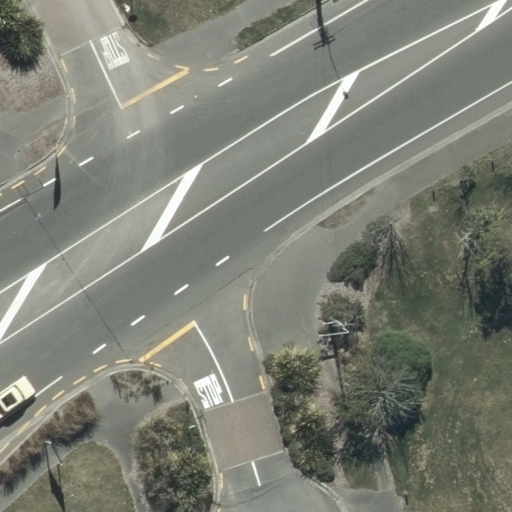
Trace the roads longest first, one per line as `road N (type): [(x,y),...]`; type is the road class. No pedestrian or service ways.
road 1 (primary): [(499,0),(148,194)]
road 2 (track): [(148,194),(221,367),(270,511)]
road 3 (residential): [(74,0),(148,194)]
road 4 (primary): [(148,194),(0,293)]
